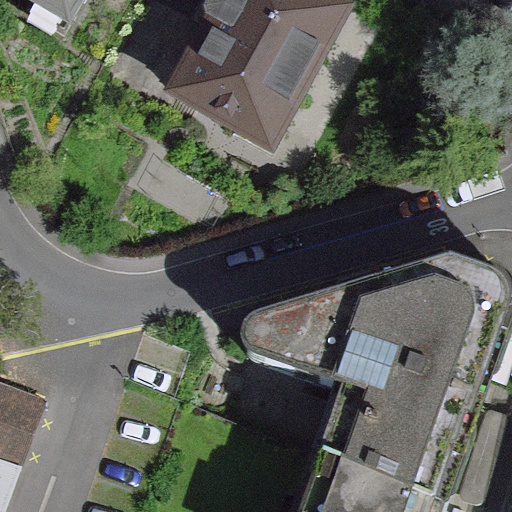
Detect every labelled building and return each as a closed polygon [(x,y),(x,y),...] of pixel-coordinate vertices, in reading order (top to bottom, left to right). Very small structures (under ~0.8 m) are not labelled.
[(0,0),(66,36),(85,0),(0,0)] [(347,19),(310,0),(223,0),(210,25),(168,104),(272,159),(347,19)] [(234,365),(243,375),(334,401),(311,480),(411,511),(441,511),(504,319),(499,302),(487,288),(448,275),(241,338),(230,351),(234,365)] [(0,511),(8,511),(24,469),(0,463),(0,511)] [(411,511),(311,480),(298,511),(411,511)]
